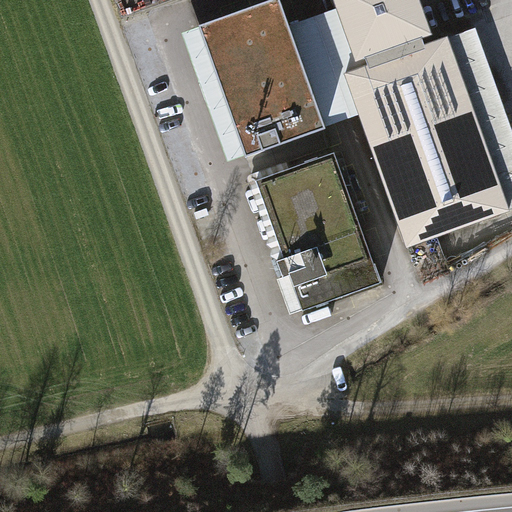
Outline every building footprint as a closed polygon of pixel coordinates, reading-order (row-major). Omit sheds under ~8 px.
[(279,0),(276,0),(182,33),(228,162),(245,156),(246,158),(326,129),(325,127),(289,26),(279,0)] [(360,114),(407,247),(509,211),(448,38),(422,47),(418,36),(426,33),(414,0),(339,0),(342,7),(359,56),(368,53),(372,65),(346,75),(360,114)] [(342,7),(289,26),(325,127),(360,114),(346,75),(372,65),(368,53),(359,56),(342,7)] [(511,131),(475,28),(448,38),(509,211),(511,210),(511,131)] [(288,161),(247,176),(278,261),(283,278),(278,280),(291,315),(382,282),(375,264),(374,264),(335,153),(319,159),(318,157),(305,162),(306,163),(291,169),(288,161)]
